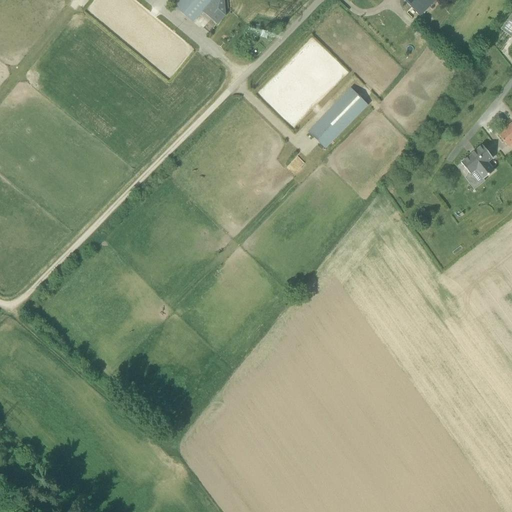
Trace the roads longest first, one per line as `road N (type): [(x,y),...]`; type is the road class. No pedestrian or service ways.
road 1 (track): [(225,96),(20,302),(0,303)]
road 2 (track): [(13,306),(173,456)]
road 3 (residential): [(319,0),(225,96)]
